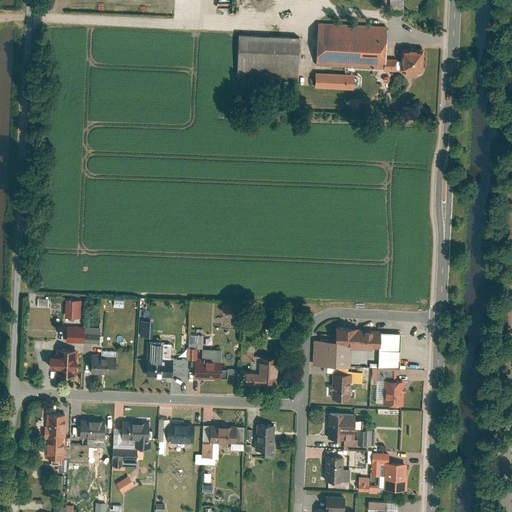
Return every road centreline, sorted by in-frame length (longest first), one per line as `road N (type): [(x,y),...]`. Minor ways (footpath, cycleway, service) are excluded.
road 1 (unclassified): [(27,0),(11,391)]
road 2 (tertiary): [(441,317),(454,0)]
road 3 (unclassified): [(11,391),(305,403)]
road 4 (unclassified): [(305,403),(307,339),(317,318),(441,317)]
road 5 (tertiary): [(431,511),(441,317)]
road 6 (residential): [(511,347),(506,482)]
road 7 (unclassified): [(11,391),(6,511)]
